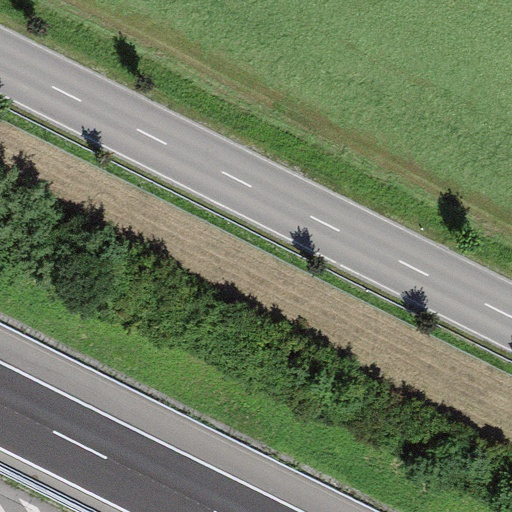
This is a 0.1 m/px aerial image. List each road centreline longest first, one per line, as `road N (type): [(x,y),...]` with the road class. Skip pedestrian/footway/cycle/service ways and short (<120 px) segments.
road 1 (primary): [(0,63),(511,319)]
road 2 (motorway): [(220,511),(0,402)]
